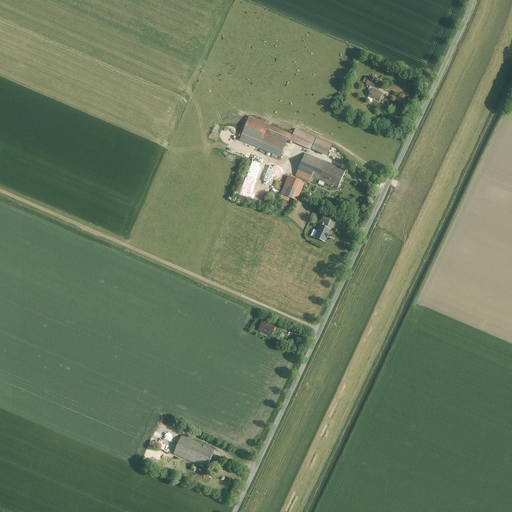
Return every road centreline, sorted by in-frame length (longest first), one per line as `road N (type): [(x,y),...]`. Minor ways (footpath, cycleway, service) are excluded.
road 1 (tertiary): [(473,0),(235,511)]
road 2 (track): [(0,190),(320,330)]
